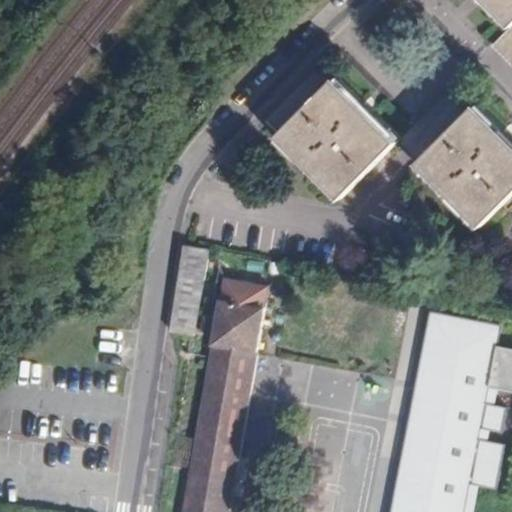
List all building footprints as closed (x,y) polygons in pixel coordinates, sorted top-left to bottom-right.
[(511,31),(494,50),(511,67),(511,0),(484,0),(511,27),(511,31)] [(344,203),(401,146),(337,82),(279,139),(344,203)] [(511,200),(511,142),(478,109),(421,165),(485,228),(511,200)] [(189,245),(174,328),(197,331),(212,249),(189,245)] [(216,334),(215,339),(259,347),(270,286),(226,278),(216,334)] [(436,315),(396,511),(486,511),(511,384),(511,339),(505,338),(506,329),(436,315)] [(215,339),(185,511),(230,511),(259,347),(215,339)]
